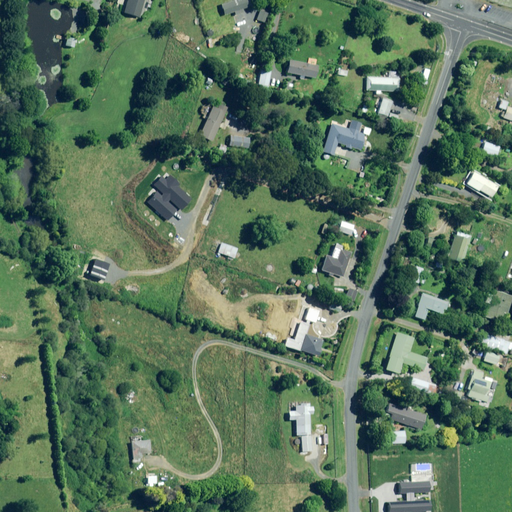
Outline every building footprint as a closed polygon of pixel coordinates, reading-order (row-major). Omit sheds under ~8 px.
[(126,0),(122,12),(138,17),(143,0),(126,0)] [(247,8),(244,0),(234,0),(219,4),(223,15),(247,8)] [(269,14),(259,11),(256,20),(266,23),(269,14)] [(76,40),(68,38),(66,46),(74,48),(76,40)] [(308,64),(287,61),(285,73),(292,74),(291,78),(302,80),(303,76),(313,78),(316,63),(309,61),(308,64)] [(269,71),(259,69),(257,89),(267,90),(269,71)] [(397,79),(397,73),(385,72),(385,78),(365,78),(365,91),(375,91),(375,94),(380,94),(380,91),(398,92),(399,79),(397,79)] [(291,81),(284,80),(283,91),(290,92),(291,81)] [(391,102),(382,99),(378,113),(386,116),(391,102)] [(507,103),(501,101),(498,108),(504,110),(507,103)] [(225,112),(211,106),(206,119),(198,136),(212,142),(225,112)] [(511,108),(506,107),(505,112),(503,112),(501,117),(511,120),(511,108)] [(329,155),(332,156),(336,143),(345,146),(344,147),(350,149),(350,148),(359,151),(365,134),(347,128),(347,129),(331,124),(321,152),(324,153),(323,153),(323,154),(322,154),(322,155),(322,156),(322,157),(322,158),(323,159),(324,160),(325,160),(326,160),(327,160),(328,160),(328,159),(329,159),(329,158),(330,157),(330,156),(330,155),(329,155)] [(249,138),(229,136),(228,146),(248,148),(249,138)] [(500,147),(485,142),(482,152),(496,157),(500,147)] [(497,186),(472,171),(464,184),(476,191),(476,192),(488,200),(497,186)] [(354,226),(341,222),(338,230),(351,235),(354,226)] [(469,236),(455,232),(447,259),(461,263),(466,246),(469,236)] [(436,241),(427,239),(425,248),(434,250),(436,241)] [(236,249),(220,243),(217,253),(233,258),(236,249)] [(351,252),(340,249),(337,259),(326,256),(321,270),(342,278),(351,252)] [(442,264),(436,262),(434,267),(440,270),(442,264)] [(424,279),(420,277),(421,275),(423,275),(424,270),(415,267),(414,270),(411,269),(409,275),(411,275),(409,281),(418,283),(418,282),(423,284),(424,279)] [(356,291),(348,288),(344,300),(353,302),(356,291)] [(511,297),(494,291),(492,296),(489,294),(486,303),(490,304),(485,318),(500,323),(503,313),(506,314),(511,297)] [(445,310),(448,303),(437,299),(422,294),(414,317),(423,320),(427,310),(442,315),(443,310),(445,310)] [(341,307),(332,304),(330,310),(339,313),(341,307)] [(413,338),(396,333),(389,356),(388,356),(383,370),(395,374),(399,363),(422,370),(426,359),(408,353),(413,338)] [(319,340),(300,334),(298,342),(295,349),(316,356),(318,347),(317,347),(319,340)] [(511,347),(511,343),(485,334),(481,346),(507,354),(508,349),(511,350),(511,347)] [(499,356),(487,352),(483,361),(496,365),(499,356)] [(470,390),(467,397),(471,398),(471,399),(480,402),(481,401),(485,402),(487,396),(485,396),(491,379),(482,376),(483,374),(474,371),(467,389),(470,390)] [(428,383),(411,378),(408,389),(424,395),(428,383)] [(458,408),(462,395),(453,392),(449,405),(458,408)] [(309,430),(308,404),(300,404),(300,405),(294,405),(294,412),(291,412),(292,420),(294,420),(294,426),(300,426),(300,430),(309,430)] [(388,404),(385,413),(391,415),(390,420),(419,430),(424,416),(388,404)] [(404,444),(404,431),(385,432),(386,444),(404,444)] [(310,452),(310,436),(299,437),(300,452),(310,452)] [(149,454),(148,441),(131,442),(132,463),(141,462),(140,454),(149,454)]
